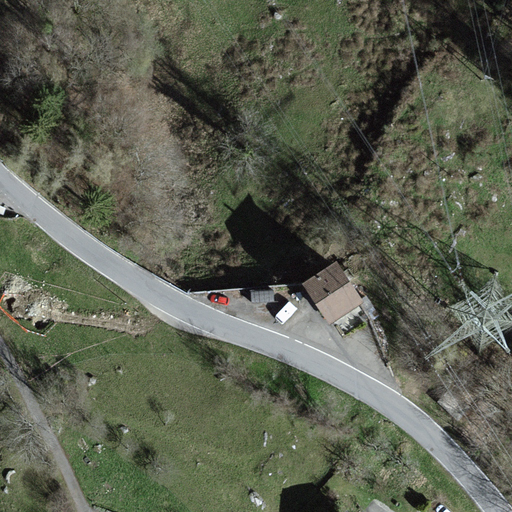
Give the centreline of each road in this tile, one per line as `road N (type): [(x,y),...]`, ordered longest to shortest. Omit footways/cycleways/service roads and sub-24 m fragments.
road 1 (tertiary): [(498,511),(461,465),(390,403),(169,300),(20,197)]
road 2 (unclassified): [(0,344),(85,511)]
